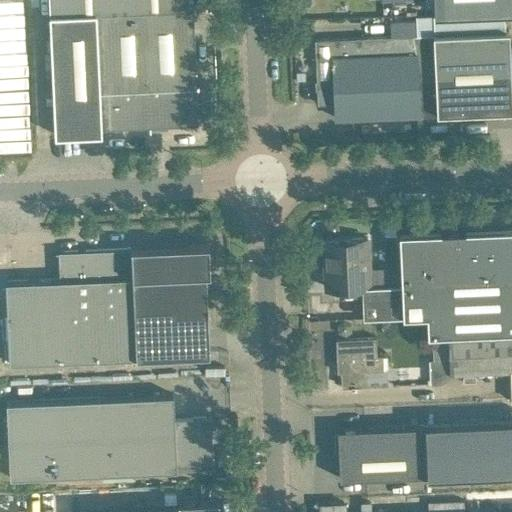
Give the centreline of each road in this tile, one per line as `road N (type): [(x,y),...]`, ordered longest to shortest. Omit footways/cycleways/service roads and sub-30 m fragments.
road 1 (unclassified): [(271,511),(260,181)]
road 2 (unclassified): [(260,181),(0,192)]
road 3 (unclassified): [(511,169),(260,181)]
road 4 (unclassified): [(260,181),(253,0)]
